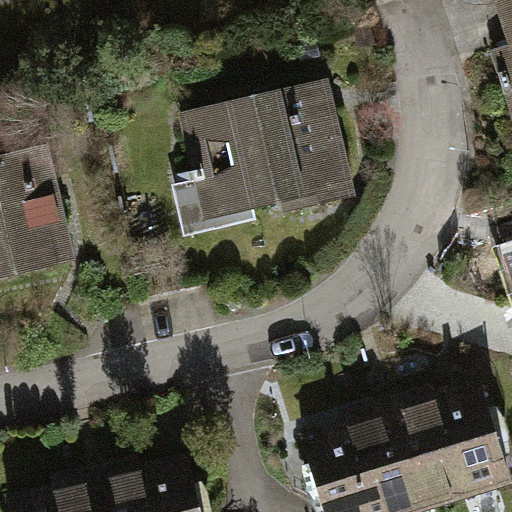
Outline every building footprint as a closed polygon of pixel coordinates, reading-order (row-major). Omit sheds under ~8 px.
[(490,47),(511,117),(511,0),(497,0),(511,41),(490,47)] [(239,186),(243,202),(282,193),(285,205),(344,191),(324,110),(308,114),(301,88),(185,116),(196,162),(172,168),(176,184),(194,180),(198,196),(239,186)] [(0,157),(0,272),(64,257),(38,149),(0,157)] [(419,506),(507,478),(477,383),(430,397),(427,388),(398,397),(401,407),(390,411),(419,506)] [(324,511),(398,511),(419,506),(390,411),(378,414),(375,403),(343,413),(346,423),(301,437),(324,511)] [(105,511),(198,511),(186,457),(137,468),(135,459),(96,468),(105,511)] [(10,511),(105,511),(96,468),(53,477),(55,486),(7,497),(10,511)]
